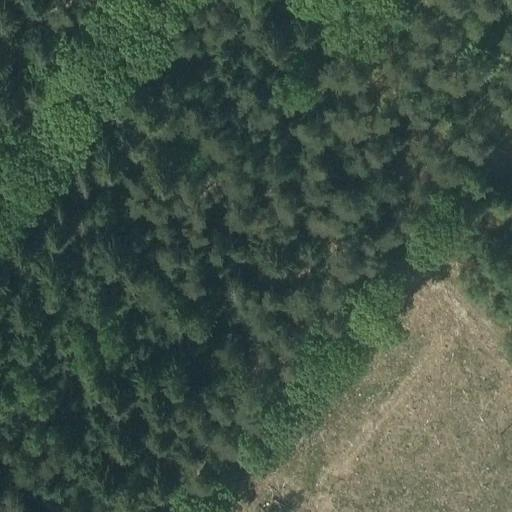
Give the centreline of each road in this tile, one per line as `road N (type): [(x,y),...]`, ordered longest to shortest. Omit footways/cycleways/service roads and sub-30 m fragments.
road 1 (track): [(511,137),(200,511)]
road 2 (track): [(0,148),(122,0)]
